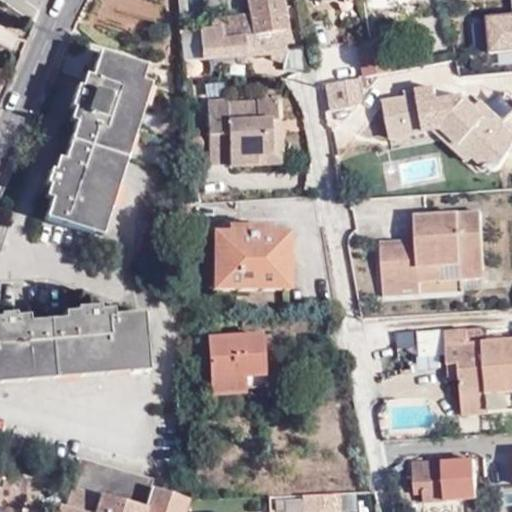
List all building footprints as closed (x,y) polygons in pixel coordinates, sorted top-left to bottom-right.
[(220,27),(199,30),(201,62),(253,58),(251,35),(293,30),(289,0),(254,0),(257,14),(219,20),(220,27)] [(511,10),(489,10),(489,48),(511,47),(511,10)] [(362,43),(367,77),(396,72),(390,38),(362,43)] [(44,183),(53,186),(43,217),(91,232),(138,78),(132,75),(136,60),(95,48),(84,84),(76,81),(68,104),(77,107),(57,170),(49,167),(44,183)] [(365,93),(363,78),(344,81),(345,85),(332,87),(334,103),(349,101),(348,95),(365,93)] [(506,170),(511,154),(511,127),(507,123),(494,112),(490,116),(471,100),(471,93),(445,97),(443,85),(424,87),(425,94),(391,99),(395,133),(449,126),(481,157),(500,176),(506,170)] [(234,168),(262,169),(262,165),(262,155),(274,156),(275,119),(282,119),(282,100),(214,98),(211,163),(234,164),(234,168)] [(274,156),(288,156),(289,128),(282,128),(282,119),(275,119),(274,156)] [(447,140),(473,165),(481,157),(449,126),(395,133),(397,146),(447,140)] [(262,165),(287,166),(288,156),(274,156),(262,155),(262,165)] [(389,295),(425,293),(423,266),(466,263),(466,270),(489,269),(485,211),(419,217),(420,239),(384,242),(389,295)] [(231,222),(231,229),(272,231),(272,223),(231,222)] [(294,282),(295,232),(272,231),(231,229),(217,229),(216,279),(294,282)] [(467,279),(489,277),(489,269),(466,270),(466,263),(423,266),(425,293),(467,290),(467,279)] [(215,289),(293,292),(294,282),(216,279),(215,289)] [(16,325),(15,315),(1,317),(2,327),(0,326),(0,377),(131,366),(132,376),(150,374),(145,314),(106,317),(105,308),(83,310),(84,319),(16,325)] [(490,395),(511,394),(511,338),(468,341),(467,328),(445,329),(447,365),(459,364),(460,381),(462,416),(491,415),(490,395)] [(214,399),(248,397),(248,376),(265,375),(264,352),(262,336),(262,334),(210,338),(211,366),(214,399)] [(264,352),(281,351),(280,335),(262,336),(264,352)] [(210,338),(190,340),(189,367),(211,366),(210,338)] [(449,382),(460,381),(459,364),(447,365),(449,382)] [(511,463),(511,437),(500,438),(503,464),(511,463)] [(503,464),(500,438),(465,442),(465,439),(449,440),(451,462),(416,465),(418,491),(426,491),(426,503),(451,501),(481,499),(478,459),(489,458),(490,476),(503,476),(503,464)] [(75,485),(103,493),(148,506),(153,490),(156,480),(83,459),(75,485)] [(0,464),(0,506),(5,508),(30,496),(37,474),(0,464)] [(43,500),(50,478),(37,474),(30,496),(43,500)] [(97,511),(103,493),(75,485),(67,508),(62,506),(60,511),(97,511)] [(184,511),(187,500),(153,490),(148,506),(103,493),(97,511),(184,511)] [(0,511),(25,511),(30,496),(5,508),(0,511)] [(427,511),(452,511),(451,501),(426,503),(427,511)] [(331,502),(309,502),(309,511),(331,511),(331,502)]
